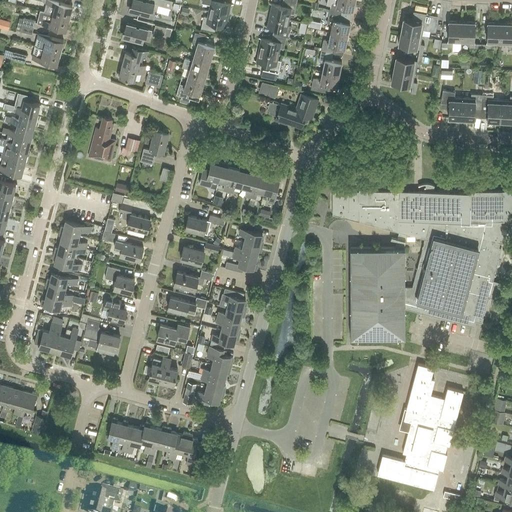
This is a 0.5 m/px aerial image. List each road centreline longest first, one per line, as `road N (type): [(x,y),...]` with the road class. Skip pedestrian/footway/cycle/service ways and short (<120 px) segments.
road 1 (residential): [(91,385),(25,365),(10,339),(78,79)]
road 2 (residential): [(121,392),(192,118)]
road 3 (unclassified): [(236,425),(307,158)]
road 4 (residential): [(511,141),(428,134),(366,93)]
road 5 (residential): [(220,126),(252,0)]
road 6 (residential): [(192,118),(78,79)]
